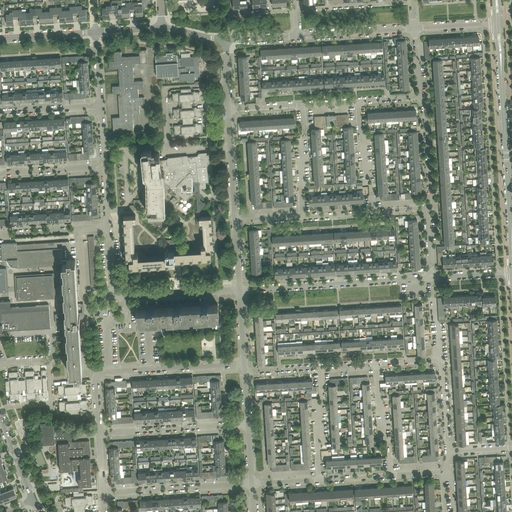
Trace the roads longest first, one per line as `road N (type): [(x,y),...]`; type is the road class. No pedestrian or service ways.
road 1 (residential): [(99,433),(101,373),(244,363)]
road 2 (residential): [(240,289),(430,277)]
road 3 (secondary): [(511,234),(501,60)]
road 4 (residential): [(102,493),(251,484)]
road 5 (residential): [(99,433),(248,424)]
